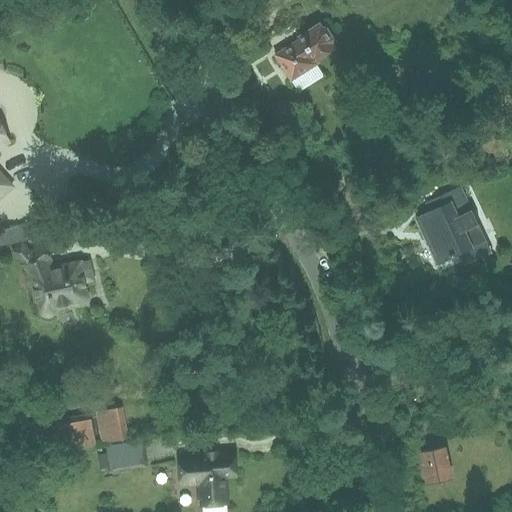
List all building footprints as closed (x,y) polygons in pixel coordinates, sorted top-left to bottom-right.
[(301,40),(276,55),(292,80),(319,63),(318,60),(336,48),(334,45),(335,40),(328,28),(322,27),(320,23),(299,37),(301,40)] [(0,196),(12,185),(0,172),(0,144),(9,140),(0,119),(0,196)] [(432,211),(417,218),(438,263),(462,252),(471,248),(487,240),(473,210),(462,186),(428,203),(432,211)] [(27,224),(0,229),(0,244),(30,238),(27,224)] [(27,243),(14,253),(28,273),(34,300),(38,303),(38,305),(39,308),(39,310),(41,313),(43,315),(45,316),(49,317),(51,317),(53,315),(56,313),(58,310),(86,303),(91,298),(88,287),(89,286),(89,283),(95,281),(89,259),(84,260),(82,259),(54,266),(52,258),(47,250),(36,256),(27,243)] [(60,453),(96,446),(89,412),(54,419),(60,453)] [(118,441),(122,462),(165,455),(161,433),(118,441)] [(420,451),(427,484),(454,478),(447,446),(420,451)] [(206,451),(207,456),(180,458),(182,485),(198,484),(200,505),(223,503),(221,477),(238,475),(236,454),(220,455),(220,450),(206,451)]
